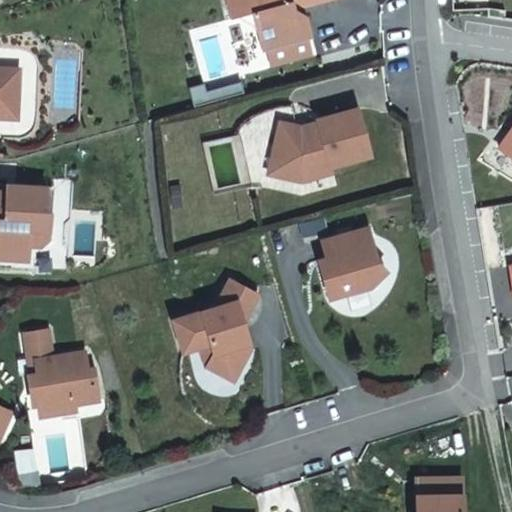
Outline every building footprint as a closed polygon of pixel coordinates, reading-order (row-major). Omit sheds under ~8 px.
[(225,0),(230,17),(252,11),(262,48),(312,34),(307,16),(301,12),(297,14),(295,7),(319,0),(225,0)] [(0,110),(10,111),(11,68),(0,67),(0,110)] [(19,68),(11,68),(10,111),(0,110),(0,117),(18,118),(19,68)] [(300,125),(279,121),(271,159),(277,169),(301,174),(330,166),(371,155),(357,107),(316,118),(317,125),(301,129),(300,125)] [(511,153),(511,126),(499,145),(511,153)] [(277,169),(271,159),(268,173),(301,181),(332,172),(330,166),(301,174),(277,169)] [(0,190),(0,257),(15,258),(16,243),(41,245),(48,238),(50,211),(45,206),(46,186),(14,184),(14,192),(5,191),(0,190)] [(367,227),(321,240),(326,257),(327,263),(319,266),(328,297),(345,292),(344,287),(365,281),(370,286),(385,270),(377,261),(367,227)] [(327,263),(326,257),(318,260),(319,266),(327,263)] [(214,306),(172,318),(182,351),(210,342),(212,352),(205,364),(233,379),(250,346),(245,329),(240,326),(257,293),(229,278),(214,306)] [(47,328),(24,332),(27,352),(33,351),(37,374),(30,375),(28,376),(30,387),(35,386),(39,415),(75,409),(74,401),(99,396),(95,366),(87,367),(85,351),(52,356),(47,328)] [(27,352),(30,375),(37,374),(33,351),(27,352)] [(0,433),(10,412),(0,407),(0,433)] [(39,472),(19,475),(26,486),(41,483),(39,472)] [(419,474),(418,511),(464,511),(464,475),(419,474)]
